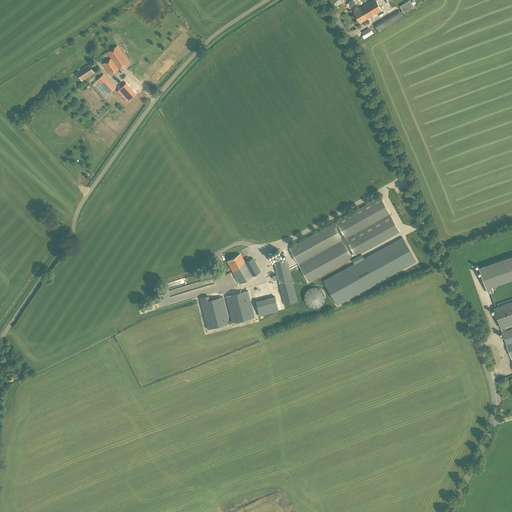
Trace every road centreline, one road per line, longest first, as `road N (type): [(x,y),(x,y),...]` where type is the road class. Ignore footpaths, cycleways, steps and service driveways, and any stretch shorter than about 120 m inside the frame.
road 1 (unclassified): [(493,420),(487,370),(356,53),(320,0)]
road 2 (unclassified): [(0,340),(69,240),(87,194),(164,86),(214,32),(265,0)]
